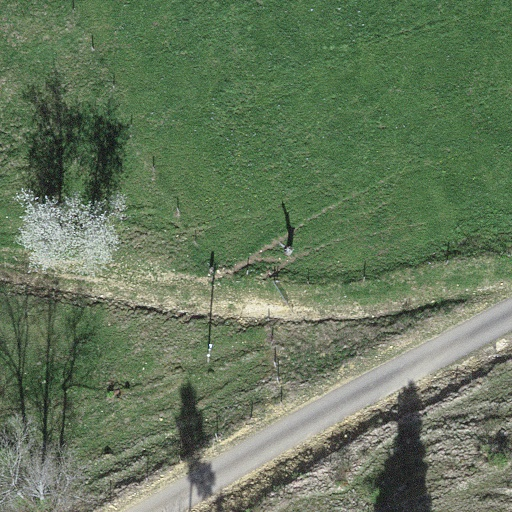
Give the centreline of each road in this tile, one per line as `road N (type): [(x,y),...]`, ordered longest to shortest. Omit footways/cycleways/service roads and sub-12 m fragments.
road 1 (track): [(511,281),(303,308),(219,304),(0,265)]
road 2 (unclassified): [(511,311),(143,511)]
